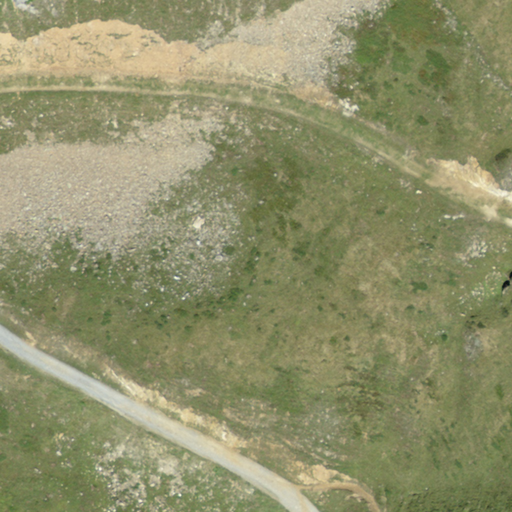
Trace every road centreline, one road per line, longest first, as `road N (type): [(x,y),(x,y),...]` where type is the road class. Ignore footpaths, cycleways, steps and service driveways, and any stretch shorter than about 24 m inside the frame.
road 1 (track): [(511,231),(341,131),(279,105),(193,89),(44,80),(0,88)]
road 2 (track): [(0,334),(280,491)]
